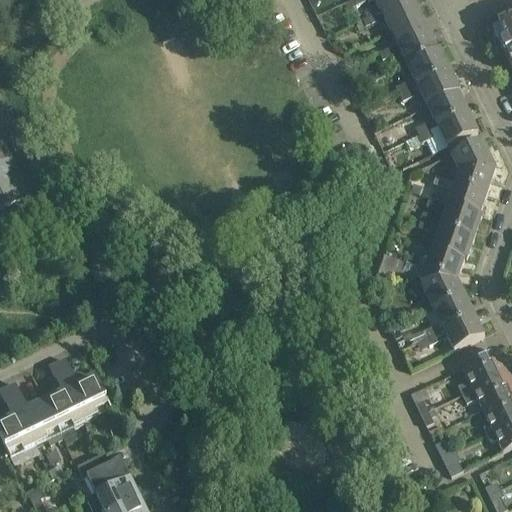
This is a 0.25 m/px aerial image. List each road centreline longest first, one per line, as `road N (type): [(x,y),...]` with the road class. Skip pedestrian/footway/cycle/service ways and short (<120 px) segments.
road 1 (residential): [(511,146),(454,26)]
road 2 (residential): [(401,389),(511,339)]
